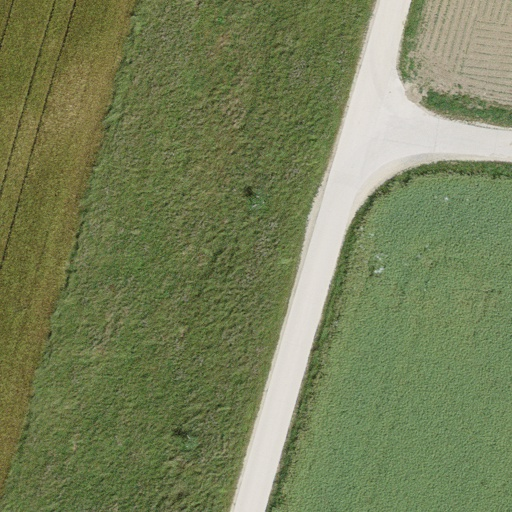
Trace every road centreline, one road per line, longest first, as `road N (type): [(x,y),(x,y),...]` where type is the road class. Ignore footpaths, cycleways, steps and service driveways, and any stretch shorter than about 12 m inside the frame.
road 1 (unclassified): [(511,147),(362,129),(250,511)]
road 2 (track): [(362,129),(399,0)]
